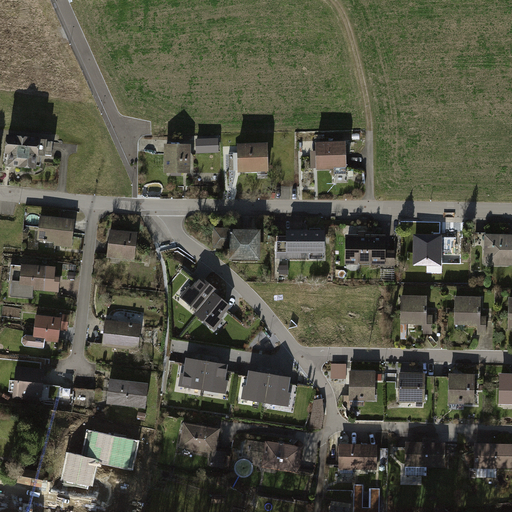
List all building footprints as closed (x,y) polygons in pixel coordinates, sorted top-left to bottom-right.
[(39,157),(46,158),(48,141),(7,137),(5,156),(9,156),(8,168),(37,171),(38,159),(39,159),(39,157)] [(219,139),(196,140),(197,154),(219,153),(219,139)] [(334,176),(346,176),(345,144),(315,145),(316,172),(334,171),(334,176)] [(165,174),(191,174),(192,146),(165,145),(165,174)] [(239,174),(270,173),(269,145),(238,146),(239,174)] [(72,249),(75,221),(40,217),(37,241),(54,243),(54,247),(72,249)] [(230,262),(261,262),(262,231),(231,231),(231,229),(213,229),(213,249),(230,249),(230,262)] [(107,259),(135,262),(139,234),(111,231),(107,259)] [(310,260),(324,260),(324,255),(326,255),(326,231),(287,231),(287,243),(278,243),(278,253),(288,253),(288,254),(310,254),(310,260)] [(483,264),(511,264),(511,232),(484,232),(483,264)] [(379,265),(394,265),(395,249),(384,249),(385,234),(344,233),(344,264),(379,264),(379,265)] [(412,265),(441,265),(441,252),(457,252),(457,236),(441,236),(441,233),(412,233),(412,265)] [(34,291),(59,293),(60,279),(55,279),(56,268),(21,265),(20,282),(12,281),(10,298),(33,300),(34,291)] [(289,266),(279,266),(279,275),(289,275),(289,266)] [(216,290),(201,278),(191,289),(189,287),(180,298),(197,313),(214,292),(216,290)] [(232,307),(214,292),(197,313),(195,315),(215,331),(224,320),(222,319),(232,307)] [(423,333),(432,333),(432,313),(427,313),(427,293),(400,293),(400,323),(415,323),(415,324),(423,324),(423,333)] [(477,335),(486,335),(486,315),(480,315),(480,295),(454,295),(453,325),(468,325),(468,326),(477,326),(477,335)] [(45,342),(59,343),(60,331),(67,332),(69,316),(60,315),(60,319),(36,316),(33,337),(26,336),(22,339),(22,343),(25,347),(44,349),(45,342)] [(103,347),(139,351),(142,325),(106,321),(103,347)] [(208,363),(187,360),(184,375),(181,374),(179,387),(203,391),(208,363)] [(229,366),(208,363),(203,391),(226,395),(228,382),(226,381),(229,366)] [(347,365),(332,365),(332,379),(347,379),(347,365)] [(28,397),(42,399),(46,370),(16,367),(12,399),(28,400),(28,397)] [(271,375),(249,372),(247,387),(244,386),(241,400),(266,404),(271,375)] [(366,402),(377,402),(377,372),(351,372),(350,402),(366,403),(366,402)] [(511,372),(499,373),(499,403),(511,403),(511,372)] [(416,403),(426,404),(427,374),(400,373),(400,404),(416,404),(416,403)] [(291,378),(271,375),(266,404),(289,407),(291,394),(289,394),(291,378)] [(466,405),(476,405),(476,375),(450,375),(449,405),(466,405)] [(107,405),(146,410),(149,385),(110,381),(107,405)] [(309,430),(323,430),(325,415),(324,400),(314,401),(309,430)] [(227,453),(217,452),(221,430),(184,424),(180,449),(210,454),(208,466),(224,469),(227,453)] [(136,442),(89,433),(84,456),(131,466),(136,442)] [(427,466),(445,466),(446,441),(406,440),(405,468),(427,469),(427,466)] [(261,468),(299,475),(303,449),(266,442),(266,444),(249,441),(247,452),(248,452),(247,457),(263,460),(261,468)] [(338,468),(378,468),(378,442),(339,441),(338,468)] [(496,467),(511,467),(511,442),(474,442),(474,467),(476,467),(476,477),(496,477),(496,467)] [(42,488),(44,474),(20,470),(17,484),(42,488)]
